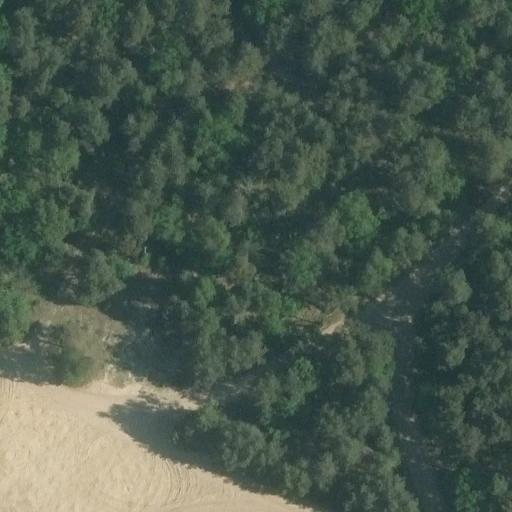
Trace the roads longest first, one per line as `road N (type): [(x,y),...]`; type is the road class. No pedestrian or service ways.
road 1 (track): [(23,368),(152,144),(198,103),(276,85),(511,147)]
road 2 (track): [(511,191),(403,286),(404,410),(434,511)]
road 3 (track): [(0,356),(304,511)]
road 4 (track): [(122,422),(218,395),(283,365),(403,286)]
road 5 (track): [(0,154),(142,0)]
